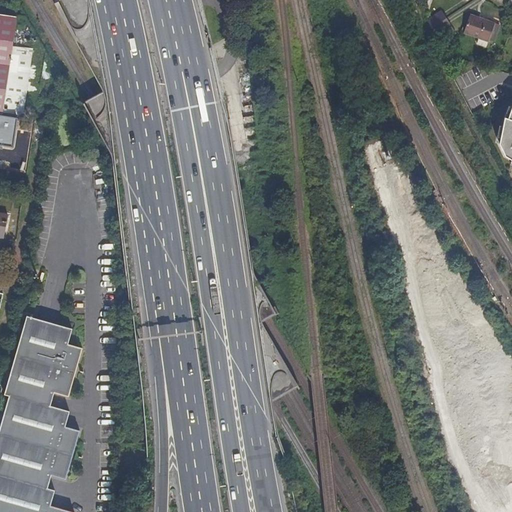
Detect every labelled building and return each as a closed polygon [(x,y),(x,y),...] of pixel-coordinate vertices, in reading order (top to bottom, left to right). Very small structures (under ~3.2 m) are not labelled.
[(427,20),(431,28),(447,17),(442,10),(427,20)] [(0,114),(3,115),(3,112),(35,116),(37,99),(41,77),(44,57),(45,50),(44,49),(29,47),(30,39),(13,37),(16,15),(0,13),(0,114)] [(489,39),(495,40),(500,26),(494,25),(495,22),(471,14),(464,32),(479,37),(487,40),(488,41),(489,39)] [(447,17),(431,28),(435,36),(451,25),(447,17)] [(438,35),(443,43),(456,34),(451,26),(438,35)] [(485,46),(487,40),(479,37),(477,43),(485,46)] [(502,153),(511,159),(511,103),(510,105),(506,117),(504,116),(501,125),(497,141),(502,153)] [(402,201),(406,182),(393,178),(389,197),(402,201)] [(0,213),(0,236),(4,237),(8,215),(0,213)] [(438,253),(426,250),(419,275),(430,279),(438,253)] [(0,511),(71,511),(52,506),(57,491),(49,489),(53,476),(67,481),(73,462),(69,460),(73,449),(77,450),(83,432),(65,427),(70,412),(50,406),(54,393),(68,397),(74,379),(70,378),(73,366),(78,367),(83,349),(68,344),(72,330),(24,315),(12,353),(12,402),(2,402),(0,409),(0,511)] [(498,385),(505,355),(497,353),(490,383),(498,385)]
